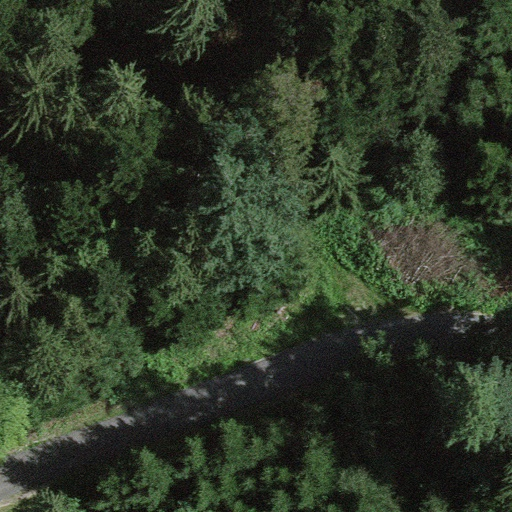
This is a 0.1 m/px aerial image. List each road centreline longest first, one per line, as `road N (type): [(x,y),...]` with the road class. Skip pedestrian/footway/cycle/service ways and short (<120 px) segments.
road 1 (track): [(0,476),(284,367),(396,333),(511,340)]
road 2 (track): [(396,333),(325,236),(254,180),(144,117),(0,54)]
